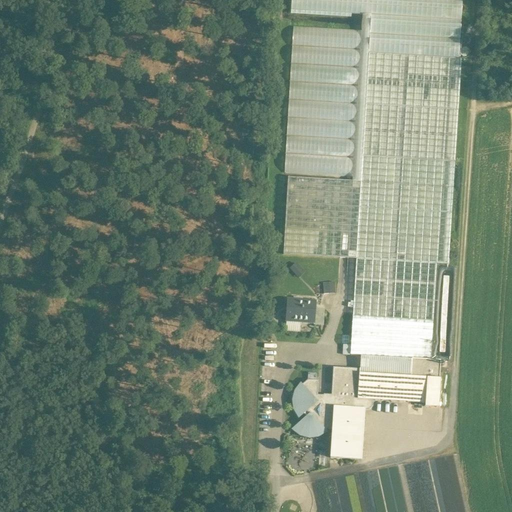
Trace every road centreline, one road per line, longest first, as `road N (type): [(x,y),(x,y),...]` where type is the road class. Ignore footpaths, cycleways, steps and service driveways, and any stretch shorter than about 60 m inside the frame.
road 1 (track): [(480,0),(455,363)]
road 2 (unclassified): [(455,363),(445,448),(289,482),(278,490),(274,511)]
road 3 (track): [(80,0),(0,230)]
